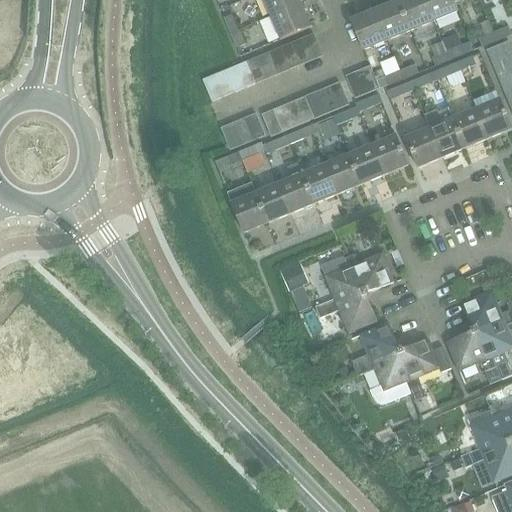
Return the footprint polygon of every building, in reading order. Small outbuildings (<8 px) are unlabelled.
[(263,0),(271,17),(301,4),(299,0),(263,0)] [(424,0),(403,0),(398,2),(411,32),(434,22),(424,0)] [(452,0),(424,0),(434,22),(458,13),(454,4),(452,0)] [(398,2),(375,12),(388,42),(411,32),(398,2)] [(311,28),(301,4),(271,17),(281,41),(311,28)] [(364,51),(388,42),(375,12),(351,21),(364,51)] [(224,19),(231,34),(239,30),(233,15),(224,19)] [(460,31),(463,43),(481,38),(477,26),(460,31)] [(493,33),(497,42),(511,35),(508,27),(493,33)] [(239,30),(231,34),(237,49),(246,45),(239,30)] [(497,42),(493,33),(478,40),(482,48),(497,42)] [(292,44),(296,55),(318,46),(314,35),(292,44)] [(492,63),(511,54),(511,49),(509,42),(487,51),(492,63)] [(292,44),(281,49),(290,71),(301,66),(296,55),(292,44)] [(296,55),(301,66),(323,57),(318,46),(296,55)] [(462,46),(447,53),(451,61),(466,55),(462,46)] [(270,53),(279,75),(290,71),(281,49),(270,53)] [(270,53),(259,58),(268,80),(279,75),(270,53)] [(451,61),(447,53),(432,59),(436,67),(451,61)] [(496,74),(511,67),(511,54),(492,63),(496,74)] [(472,57),(457,64),(461,72),(476,66),(472,57)] [(248,62),(257,85),(268,80),(259,58),(248,62)] [(248,62),(237,67),(246,89),(257,85),(248,62)] [(457,64),(442,70),(446,78),(461,72),(457,64)] [(415,65),(400,72),(404,80),(419,74),(415,65)] [(225,72),(235,94),(246,89),(237,67),(225,72)] [(501,85),(511,80),(511,67),(496,74),(501,85)] [(370,68),(358,73),(368,95),(380,90),(370,68)] [(225,72),(214,76),(223,99),(235,94),(225,72)] [(404,80),(400,72),(385,78),(389,86),(404,80)] [(355,100),(368,95),(358,73),(346,78),(355,100)] [(203,81),(212,103),(223,99),(214,76),(203,81)] [(429,85),(426,77),(411,83),(414,91),(429,85)] [(505,96),(511,93),(511,80),(501,85),(505,96)] [(411,83),(396,89),(399,98),(414,91),(411,83)] [(340,84),(329,88),(338,111),(349,106),(340,84)] [(338,111),(329,88),(318,93),(327,115),(338,111)] [(316,120),(327,115),(318,93),(307,98),(316,120)] [(379,95),(364,101),(367,110),(383,104),(379,95)] [(316,120),(307,98),(296,102),(305,124),(316,120)] [(511,128),(500,100),(476,110),(489,140),(511,130),(511,128)] [(294,129),(305,124),(296,102),(284,107),(294,129)] [(284,107),(273,111),(282,134),(294,129),(284,107)] [(442,124),(430,129),(442,159),(465,150),(453,120),(454,119),(449,109),(438,114),(442,124)] [(465,150),(489,140),(476,110),(454,119),(453,120),(465,150)] [(271,138),(282,134),(273,111),(262,116),(271,138)] [(348,112),(333,118),(337,126),(352,120),(348,112)] [(256,115),(245,120),(254,142),(266,137),(256,115)] [(333,118),(318,124),(322,133),(337,126),(333,118)] [(245,120),(234,124),(243,146),(254,142),(245,120)] [(243,146),(234,124),(221,129),(230,151),(243,146)] [(442,159),(430,129),(406,139),(418,169),(442,159)] [(302,131),(287,137),(290,146),(305,139),(302,131)] [(387,141),(372,147),(385,177),(409,167),(396,137),(393,131),(384,135),(387,141)] [(287,137),(272,143),(275,152),(290,146),(287,137)] [(254,147),(239,153),(243,162),(258,156),(254,147)] [(372,147),(349,156),(361,186),(385,177),(372,147)] [(239,153),(224,159),(227,168),(243,162),(239,153)] [(349,156),(326,166),(338,196),(361,186),(349,156)] [(219,172),(227,168),(224,159),(215,163),(215,164),(216,164),(219,172)] [(292,180),(279,185),(291,215),(315,205),(302,175),(298,164),(287,169),(292,180)] [(326,166),(302,175),(315,205),(338,196),(326,166)] [(244,234),(268,225),(256,195),(252,185),(228,195),(244,234)] [(279,185),(256,195),(268,225),(291,215),(279,185)] [(344,259),(348,269),(354,266),(364,292),(369,294),(394,284),(382,255),(360,264),(356,255),(344,259)] [(362,296),(364,292),(354,266),(348,269),(344,259),(344,258),(321,267),(335,301),(337,306),(362,296)] [(473,329),(479,331),(504,321),(506,327),(511,324),(511,314),(511,312),(510,312),(501,315),(492,293),(463,305),(473,329)] [(368,298),(362,296),(337,306),(335,301),(326,304),(330,316),(340,312),(349,335),(378,323),(368,298)] [(320,320),(330,316),(326,304),(316,308),(320,320)] [(479,331),(477,336),(487,361),(493,359),(497,368),(502,381),(511,377),(511,375),(507,364),(508,363),(504,354),(511,350),(511,324),(506,327),(504,321),(479,331)] [(372,365),(397,355),(399,349),(389,325),(360,337),(368,356),(352,363),(358,377),(375,371),(372,365)] [(497,368),(493,359),(487,361),(477,336),(472,334),(447,344),(459,373),(481,363),(485,373),(497,368)] [(410,393),(422,388),(418,379),(440,370),(441,374),(452,370),(443,348),(433,352),(429,341),(404,351),(402,356),(412,382),(407,384),(410,393)] [(402,356),(397,355),(372,365),(375,371),(382,387),(371,392),(375,401),(378,404),(381,406),(385,406),(394,402),(397,403),(399,402),(400,399),(407,396),(403,386),(407,384),(412,382),(402,356)] [(511,384),(500,389),(505,401),(511,398),(511,384)] [(422,388),(410,393),(415,403),(426,398),(422,388)] [(511,442),(511,404),(502,408),(501,404),(489,409),(491,412),(493,418),(499,416),(509,441),(511,442)] [(493,418),(491,412),(468,421),(471,427),(470,428),(480,451),(482,456),(507,445),(509,441),(499,416),(493,418)] [(511,447),(507,445),(482,456),(480,451),(471,454),(475,466),(485,462),(494,484),(511,476),(511,447)] [(466,470),(475,466),(471,454),(461,458),(466,470)] [(511,511),(511,483),(505,486),(507,492),(492,498),(497,511),(511,511)]
